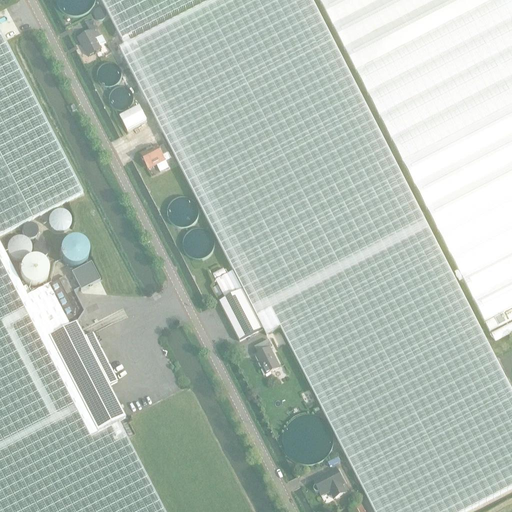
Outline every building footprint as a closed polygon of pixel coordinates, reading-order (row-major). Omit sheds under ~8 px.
[(99,0),(124,49),(128,47),(126,43),(209,0),(99,0)] [(511,394),(308,0),(217,0),(120,51),(234,273),(216,283),(225,300),(219,303),(239,343),(263,331),(266,337),(281,330),(373,511),(464,511),(511,488),(511,394)] [(511,0),(319,0),(486,324),(511,310),(511,0)] [(90,33),(78,40),(80,45),(82,44),(88,57),(101,50),(100,48),(106,44),(91,16),(86,18),(87,20),(84,22),(90,33)] [(0,511),(163,511),(118,422),(125,419),(109,387),(118,383),(93,335),(84,339),(80,331),(76,324),(83,313),(73,293),(67,296),(59,281),(58,281),(48,286),(27,297),(0,244),(0,236),(32,220),(82,195),(0,34),(0,511)] [(139,107),(119,117),(127,132),(147,122),(139,107)] [(149,170),(165,161),(166,165),(172,162),(164,146),(158,149),(157,147),(141,155),(149,170)] [(37,228),(36,226),(35,226),(34,225),(32,225),(31,224),(30,224),(28,224),(27,225),(26,225),(25,226),(24,227),(23,228),(23,229),(22,231),(22,232),(22,233),(23,235),(23,236),(24,237),(25,238),(26,239),(27,239),(29,240),(30,240),(31,240),(33,240),(34,239),(35,238),(36,237),(37,236),(37,235),(38,234),(38,233),(38,231),(38,230),(37,229),(37,228)] [(30,243),(28,241),(27,240),(25,239),(23,238),(21,238),(19,238),(17,238),(15,239),(13,240),(12,241),(10,242),(9,244),(8,246),(8,248),(7,250),(8,252),(8,254),(9,256),(10,258),(12,259),(13,260),(15,261),(17,262),(19,262),(21,262),(23,262),(25,261),(27,260),(29,258),(30,257),(31,255),(32,253),(32,251),(32,249),(31,247),(31,245),(30,243)] [(87,249),(86,247),(83,244),(79,242),(75,241),(71,241),(67,242),(64,244),(62,247),(60,250),(59,254),(60,257),(61,261),(63,264),(66,267),(69,269),(73,269),(78,269),(82,267),(85,264),(87,260),(88,256),(88,252),(87,249)] [(47,246),(46,245),(45,244),(44,243),(43,243),(41,243),(40,243),(39,243),(37,243),(36,244),(35,245),(34,246),(33,247),(33,248),(32,249),(32,251),(32,252),(33,254),(33,255),(34,256),(35,257),(36,258),(38,259),(39,259),(40,259),(42,259),(43,259),(44,258),(46,257),(47,256),(47,255),(48,254),(49,253),(49,251),(49,250),(49,249),(48,247),(47,246)] [(46,265),(45,263),(43,262),(41,260),(38,260),(36,259),(34,259),(31,259),(29,260),(27,261),(25,263),(23,264),(22,266),(21,269),(20,271),(20,273),(20,276),(21,278),(22,280),(23,282),(25,284),(27,286),(29,287),(32,287),(34,288),(36,288),(39,287),(41,286),(43,285),(45,283),(46,281),(48,279),(48,277),(49,274),(49,272),(48,270),(47,267),(46,265)] [(71,274),(80,292),(100,282),(91,264),(71,274)] [(73,293),(65,277),(59,281),(67,296),(73,293)] [(510,323),(505,315),(486,325),(491,333),(510,323)] [(269,341),(255,348),(258,356),(256,357),(262,368),(266,376),(280,369),(270,350),(273,349),(269,341)] [(321,496),(323,495),(330,492),(334,499),(346,493),(342,485),(344,484),(336,469),(327,473),(327,474),(313,481),(316,485),(314,487),(314,489),(314,490),(315,492),(317,492),(319,492),(321,496)]
